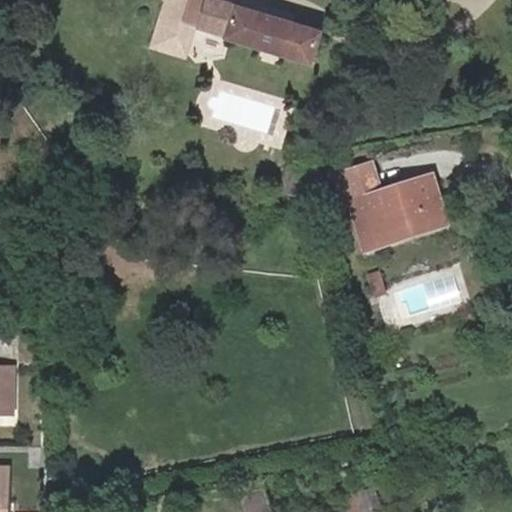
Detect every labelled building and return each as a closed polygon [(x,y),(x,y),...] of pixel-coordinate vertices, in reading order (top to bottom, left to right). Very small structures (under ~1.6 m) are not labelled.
[(172,0),(170,0),(167,13),(167,14),(182,18),(184,11),(186,4),(172,0)] [(311,65),(312,62),(321,33),(212,0),(172,0),(186,4),(184,11),(203,17),(201,24),(201,28),(230,36),(229,40),(311,65)] [(184,11),(182,18),(201,24),(203,17),(184,11)] [(384,190),(375,161),(346,170),(355,199),(374,193),(384,190)] [(295,190),(299,170),(287,167),(282,188),(295,190)] [(467,204),(455,167),(387,189),(403,238),(422,231),(419,222),(467,204)] [(384,190),(374,193),(392,243),(403,238),(387,189),(384,190)] [(419,222),(422,231),(470,214),(467,204),(419,222)] [(0,417),(11,418),(10,369),(0,369),(0,417)] [(330,492),(334,511),(335,511),(360,503),(355,484),(330,492)] [(271,511),(263,486),(241,489),(248,511),(271,511)]
